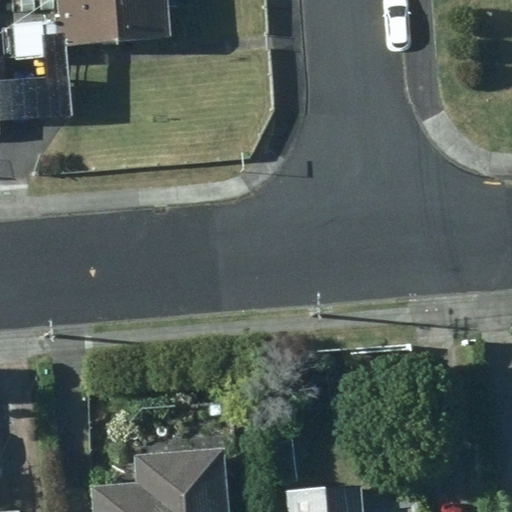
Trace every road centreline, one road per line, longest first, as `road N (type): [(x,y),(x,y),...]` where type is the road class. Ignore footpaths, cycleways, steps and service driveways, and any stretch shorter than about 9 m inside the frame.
road 1 (residential): [(0,260),(373,233)]
road 2 (residential): [(373,233),(355,0)]
road 3 (residential): [(373,233),(511,222)]
